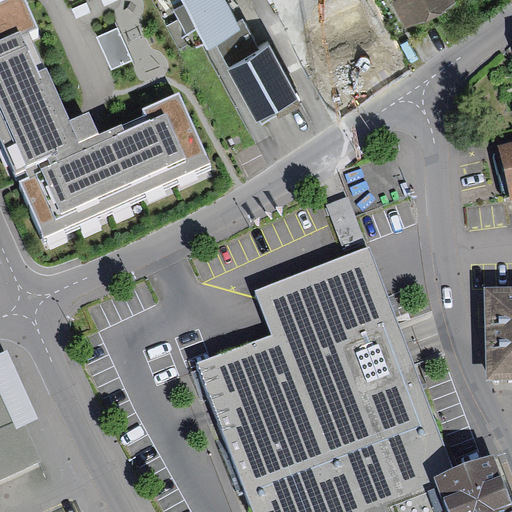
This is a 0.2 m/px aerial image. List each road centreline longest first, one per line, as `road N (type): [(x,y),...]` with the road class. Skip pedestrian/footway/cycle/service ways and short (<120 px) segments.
road 1 (residential): [(27,306),(211,221),(412,91)]
road 2 (residential): [(412,91),(436,148),(460,325),(511,452)]
road 3 (residential): [(27,306),(131,511)]
road 4 (residential): [(412,91),(511,20)]
